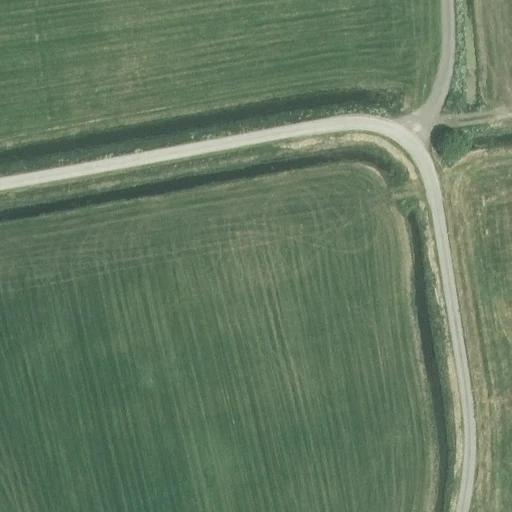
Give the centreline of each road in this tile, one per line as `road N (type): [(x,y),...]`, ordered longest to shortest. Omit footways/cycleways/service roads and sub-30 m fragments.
road 1 (unclassified): [(0,184),(341,122),(377,124),(409,139),(437,204),(468,410),(461,511)]
road 2 (track): [(409,139),(439,94),(447,0)]
